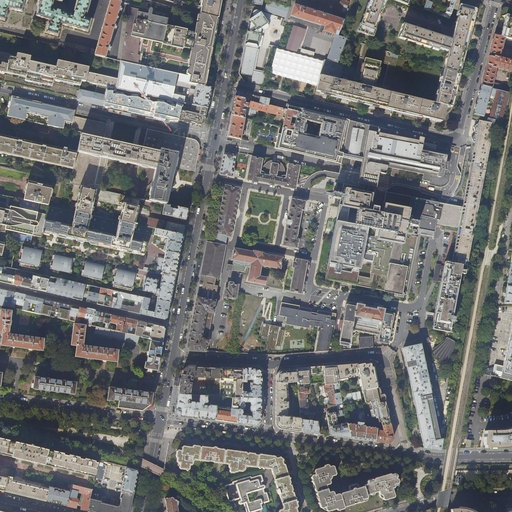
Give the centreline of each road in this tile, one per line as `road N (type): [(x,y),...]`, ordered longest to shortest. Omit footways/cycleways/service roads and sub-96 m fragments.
road 1 (residential): [(222,82),(453,136),(495,0)]
road 2 (residential): [(0,89),(213,137)]
road 3 (residential): [(213,137),(178,326)]
road 4 (residential): [(178,326),(0,285)]
road 5 (residential): [(0,399),(160,421)]
road 6 (residential): [(267,434),(406,453)]
road 7 (residential): [(386,367),(370,355),(268,363)]
